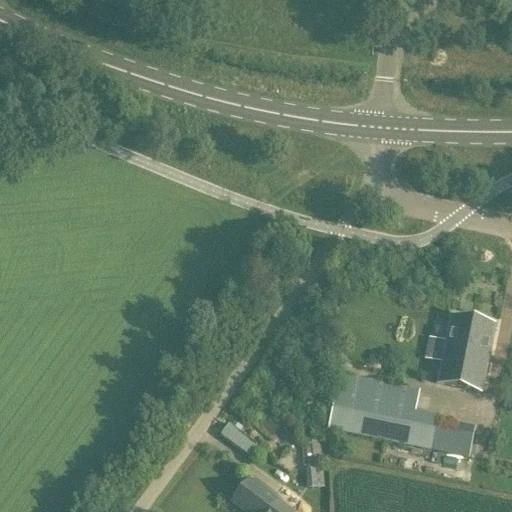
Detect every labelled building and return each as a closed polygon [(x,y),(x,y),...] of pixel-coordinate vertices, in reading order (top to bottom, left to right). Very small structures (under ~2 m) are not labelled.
[(438,385),(481,394),(495,327),(452,318),(438,385)] [(511,413),(511,369),(503,412),(511,413)] [(339,376),(327,432),(468,460),(475,429),(437,421),(438,419),(415,414),(419,392),(339,376)] [(321,473),(319,442),(302,443),(303,474),(321,473)] [(287,511),(248,482),(232,506),(240,511),(287,511)]
